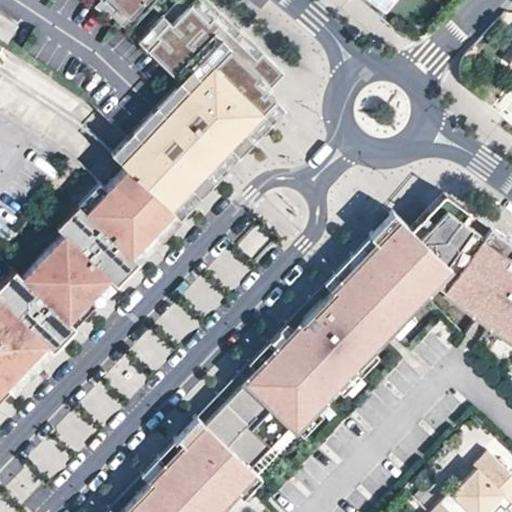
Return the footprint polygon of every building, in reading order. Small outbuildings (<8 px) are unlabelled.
[(111,0),(118,6),(111,14),(122,24),(144,0),(111,0)] [(192,0),(189,3),(207,20),(212,15),(218,8),(209,0),(192,0)] [(236,38),(212,15),(207,20),(189,3),(170,23),(167,20),(154,33),(157,37),(146,49),(178,79),(187,88),(119,159),(126,166),(168,206),(273,95),(265,88),(282,70),(261,49),(250,61),(231,43),(236,38)] [(218,8),(212,15),(236,38),(242,32),(218,8)] [(161,14),(148,28),(154,33),(167,20),(161,14)] [(148,28),(137,40),(146,49),(157,37),(154,33),(148,28)] [(250,61),(261,49),(242,32),(236,38),(231,43),(250,61)] [(178,79),(109,150),(119,159),(187,88),(178,79)] [(178,215),(283,105),(273,95),(168,206),(178,215)] [(36,128),(85,159),(98,138),(49,107),(36,128)] [(0,400),(65,333),(59,328),(67,319),(72,325),(115,280),(109,275),(118,266),(124,271),(178,215),(168,206),(126,166),(105,187),(84,209),(77,201),(55,224),(63,231),(21,275),(14,267),(0,281),(0,400)] [(84,209),(105,187),(97,180),(77,201),(84,209)] [(409,226),(402,234),(410,241),(452,197),(443,191),(409,226)] [(210,511),(233,488),(252,469),(248,464),(289,421),(293,425),(313,405),(333,384),(369,347),(381,334),(407,307),(432,280),(442,288),(449,279),(464,290),(457,299),(478,314),(489,322),(495,313),(509,322),(503,331),(511,338),(511,240),(507,237),(501,246),(483,233),(489,224),(452,197),(410,241),(402,234),(386,250),(376,240),(328,290),(325,293),(330,298),(322,305),(318,300),(290,330),(252,369),(202,423),(146,480),(116,511),(210,511)] [(391,209),(368,233),(376,240),(386,250),(402,234),(409,226),(391,209)] [(507,237),(489,224),(483,233),(501,246),(507,237)] [(328,290),(376,240),(368,233),(320,283),(328,290)] [(115,280),(124,271),(118,266),(109,275),(115,280)] [(464,290),(449,279),(442,288),(457,299),(464,290)] [(322,305),(330,298),(325,293),(318,300),(322,305)] [(389,341),(415,314),(407,307),(381,334),(389,341)] [(509,322),(495,313),(489,322),(503,331),(509,322)] [(65,333),(72,325),(67,319),(59,328),(65,333)] [(252,369),(290,330),(282,323),(245,362),(252,369)] [(369,347),(333,384),(341,391),(377,354),(369,347)] [(313,405),(293,425),(297,428),(301,433),(321,413),(313,405)] [(146,480),(202,423),(194,416),(139,473),(146,480)] [(256,471),(297,428),(293,425),(289,421),(248,464),(252,469),(255,472),(256,471)] [(450,488),(428,511),(478,511),(481,510),(482,511),(502,491),(511,501),(511,473),(487,449),(473,464),(476,466),(452,491),(450,488)] [(252,469),(233,488),(241,496),(260,476),(256,471),(255,472),(252,469)]
